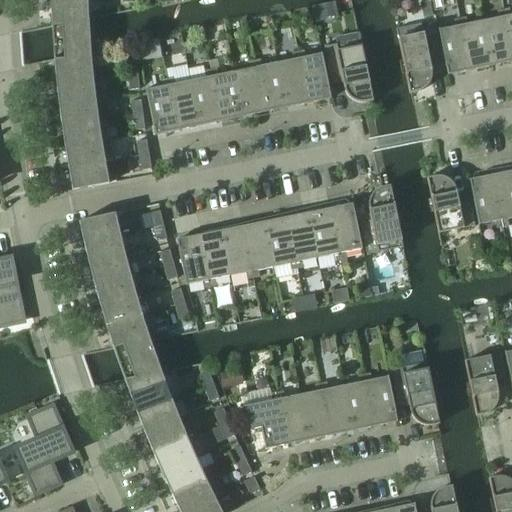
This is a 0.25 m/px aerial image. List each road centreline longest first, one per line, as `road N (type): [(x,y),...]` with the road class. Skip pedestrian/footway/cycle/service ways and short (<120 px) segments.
road 1 (residential): [(22,218),(367,147)]
road 2 (residential): [(104,478),(73,401),(22,218)]
road 3 (residential): [(262,511),(305,490),(423,465)]
road 4 (residential): [(22,218),(0,83)]
